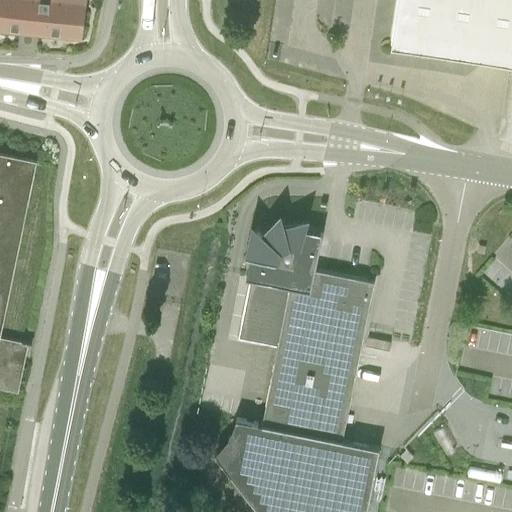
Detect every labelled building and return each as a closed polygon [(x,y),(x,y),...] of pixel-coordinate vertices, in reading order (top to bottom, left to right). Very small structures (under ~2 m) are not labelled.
[(0,0),(0,27),(81,36),(85,4),(64,2),(47,0),(0,0)] [(511,0),(397,0),(391,46),(511,64),(511,65),(511,0)] [(0,386),(18,390),(24,360),(20,360),(24,342),(32,344),(32,342),(22,340),(22,341),(0,336),(0,335),(1,329),(6,304),(7,305),(7,303),(6,303),(13,272),(14,272),(14,270),(13,270),(21,237),(20,237),(26,206),(27,206),(27,205),(27,204),(33,173),(34,173),(37,160),(0,152),(0,386)] [(365,511),(379,446),(377,446),(343,439),(374,280),(315,268),(321,241),(313,240),(314,231),(303,229),(303,225),(302,224),(302,225),(282,227),(281,222),(279,222),(280,223),(262,235),(258,232),(257,233),(258,234),(247,255),(245,255),(245,256),(251,257),(247,275),(246,275),(246,277),(250,277),(239,337),(278,344),(262,423),(236,418),(229,437),(216,452),(262,511),(365,511)] [(370,337),(369,353),(390,354),(390,338),(370,337)]
